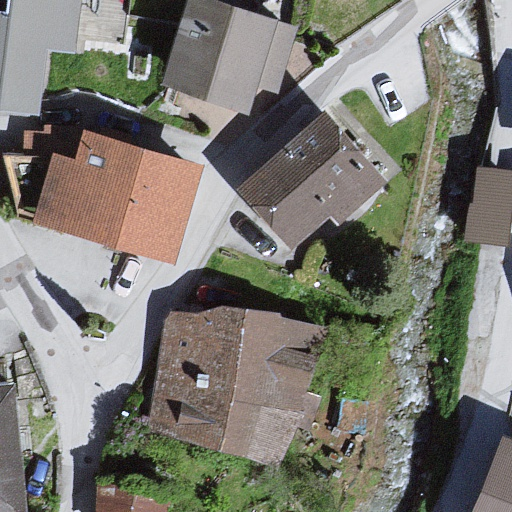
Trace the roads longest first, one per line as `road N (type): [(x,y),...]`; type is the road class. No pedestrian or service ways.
road 1 (residential): [(417,16),(259,144),(199,267),(91,393)]
road 2 (residential): [(0,255),(91,393)]
